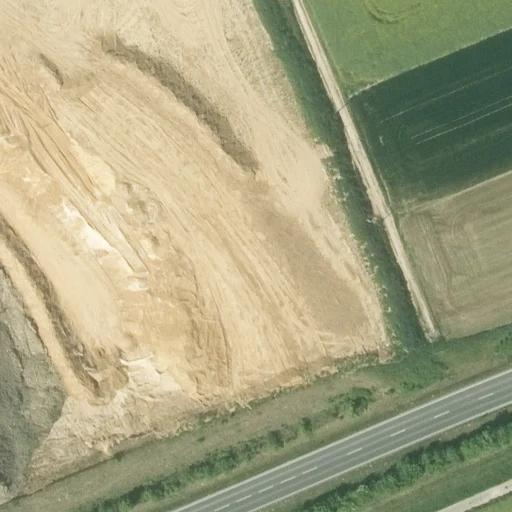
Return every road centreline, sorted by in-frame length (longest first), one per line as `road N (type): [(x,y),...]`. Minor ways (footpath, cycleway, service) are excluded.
road 1 (track): [(441,322),(305,0)]
road 2 (secondary): [(511,407),(266,511)]
